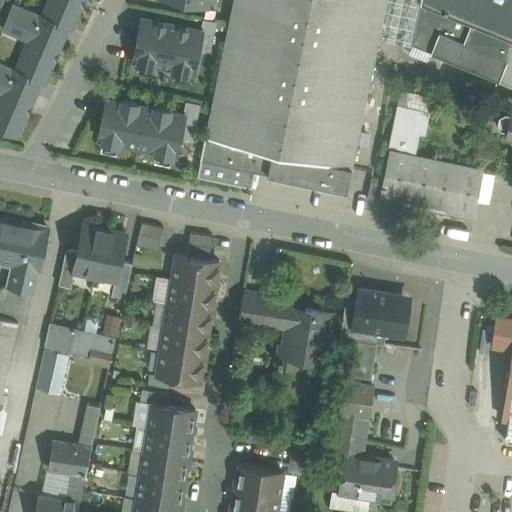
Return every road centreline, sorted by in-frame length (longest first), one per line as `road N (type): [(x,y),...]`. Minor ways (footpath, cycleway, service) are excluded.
road 1 (residential): [(244,217),(200,511)]
road 2 (residential): [(511,273),(244,217)]
road 3 (residential): [(244,217),(29,172)]
road 4 (residential): [(112,0),(29,172)]
